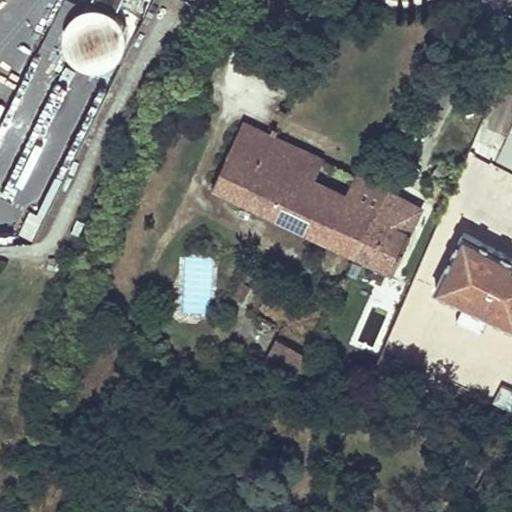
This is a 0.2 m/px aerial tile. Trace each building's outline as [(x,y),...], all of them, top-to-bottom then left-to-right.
[(129,0),(99,0),(97,4),(89,5),(80,9),(75,13),(70,20),(67,28),(67,36),(70,48),(74,54),(84,62),(90,64),(99,65),(109,63),(114,60),(119,56),(123,51),(125,48),(127,43),(128,38),(128,32),(126,23),(122,16),(129,0)] [(270,136),(245,125),(213,189),(355,255),(395,274),(412,237),(409,236),(421,211),(384,191),(369,182),(270,136)] [(511,257),(505,254),(463,234),(436,290),(511,327),(511,257)] [(243,281),(234,296),(243,302),(257,279),(249,274),(244,282),(243,281)] [(312,357),(276,338),(266,358),(301,377),(312,357)]
